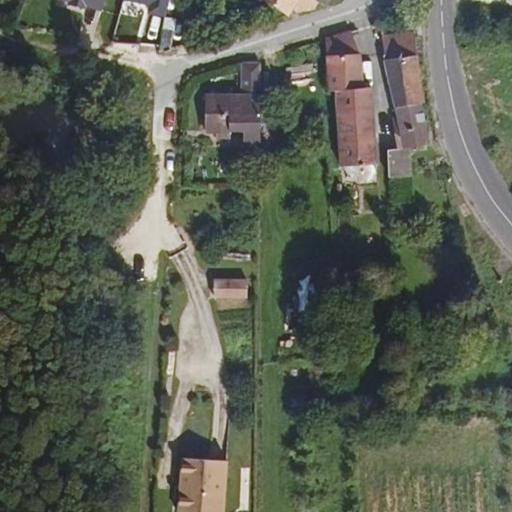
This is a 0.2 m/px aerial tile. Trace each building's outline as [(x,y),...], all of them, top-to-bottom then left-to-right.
[(38,0),(102,13),(104,0),(38,0)] [(161,0),(117,0),(117,4),(158,13),(161,0)] [(259,0),(284,21),(313,11),(302,0),(259,0)] [(302,0),(313,11),(315,12),(319,2),(324,6),(328,0),(302,0)] [(176,18),(165,16),(161,33),(173,36),(176,18)] [(421,104),(426,103),(411,29),(386,35),(385,64),(394,108),(421,104)] [(356,49),(353,31),(322,36),(330,96),(335,95),(338,112),(376,107),(373,84),(366,85),(361,48),(356,49)] [(261,94),(261,58),(244,62),(242,94),(261,94)] [(261,147),(261,94),(242,94),(206,93),(206,129),(217,130),(217,135),(230,135),(230,129),(245,129),(245,147),(261,147)] [(430,144),(421,104),(394,108),(396,119),(393,121),(398,149),(388,152),(392,172),(392,179),(416,175),(413,147),(430,144)] [(377,163),(376,107),(338,112),(340,165),(377,163)] [(491,150),(496,158),(502,154),(497,146),(491,150)] [(252,261),(252,253),(216,253),(216,261),(252,261)] [(217,280),(215,297),(248,297),(248,280),(217,280)] [(216,461),(184,459),(181,511),(227,511),(230,462),(216,461)]
